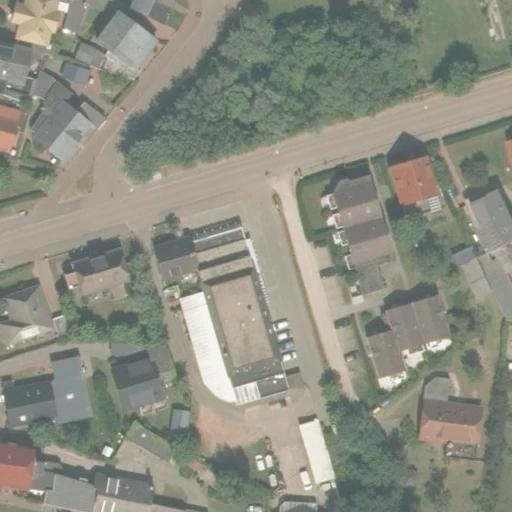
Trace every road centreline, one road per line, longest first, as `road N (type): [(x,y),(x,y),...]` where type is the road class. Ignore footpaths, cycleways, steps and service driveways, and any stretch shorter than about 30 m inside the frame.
road 1 (residential): [(110,213),(511,93)]
road 2 (residential): [(110,213),(107,160),(212,26),(212,0)]
